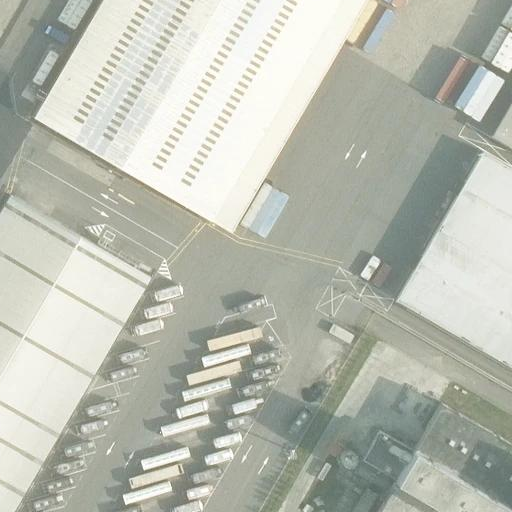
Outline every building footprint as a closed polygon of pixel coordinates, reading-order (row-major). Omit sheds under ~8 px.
[(370,0),(101,0),(34,117),(235,233),(370,0)] [(511,101),(492,137),(511,148),(511,101)] [(511,166),(481,149),(388,308),(511,379),(511,166)] [(0,511),(12,511),(150,278),(8,195),(0,209),(0,511)] [(511,511),(511,445),(439,403),(413,448),(379,428),(354,470),(381,486),(377,492),(367,486),(351,511),(511,511)]
